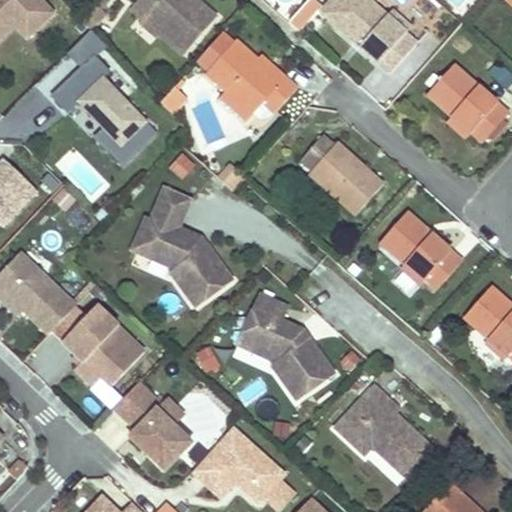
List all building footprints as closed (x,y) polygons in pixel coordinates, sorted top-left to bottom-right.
[(52,12),(41,0),(0,0),(0,25),(2,26),(9,19),(26,37),(52,12)] [(138,0),(133,5),(185,52),(216,17),(197,0),(192,6),(185,0),(138,0)] [(314,0),(309,0),(286,21),(295,31),(321,8),(314,0)] [(358,0),(352,6),(335,26),(390,75),(416,45),(406,36),(385,18),(366,0),(358,0)] [(411,30),(391,11),(385,18),(406,36),(411,30)] [(108,45),(92,30),(69,51),(83,64),(53,94),(68,111),(79,102),(105,127),(94,136),(125,167),(163,134),(151,124),(152,118),(109,75),(110,69),(100,55),(108,45)] [(235,45),(223,34),(198,63),(209,73),(208,74),(226,92),(252,116),(262,105),(274,115),(297,91),(284,79),(279,83),(258,64),(236,43),(235,45)] [(263,59),(258,64),(279,83),(284,79),(263,59)] [(471,133),(482,143),(509,114),(454,65),(427,95),(451,117),(470,134),(471,133)] [(186,84),(182,80),(175,88),(179,92),(186,84)] [(161,104),(173,117),(187,100),(179,92),(175,88),(161,104)] [(252,116),(226,92),(218,101),(243,125),(252,116)] [(470,134),(451,117),(447,121),(466,139),(470,134)] [(309,174),(355,216),(383,185),(337,143),(334,146),(322,136),(301,160),(312,170),(309,174)] [(168,168),(183,181),(197,164),(182,152),(168,168)] [(0,225),(3,229),(37,193),(5,162),(0,167),(0,225)] [(191,202),(165,191),(151,223),(153,228),(159,231),(147,258),(175,271),(171,273),(196,308),(232,281),(207,247),(200,252),(195,246),(199,243),(195,237),(179,230),(191,202)] [(425,282),(430,287),(436,292),(461,262),(408,214),(381,244),(405,265),(425,282)] [(151,223),(146,221),(133,252),(147,258),(159,231),(153,228),(151,223)] [(202,240),(195,237),(199,243),(195,246),(200,252),(207,247),(202,240)] [(76,308),(20,254),(0,275),(0,299),(2,301),(6,296),(24,313),(49,337),(76,308)] [(425,282),(405,265),(401,269),(420,287),(425,282)] [(489,340),(508,358),(509,356),(511,358),(511,306),(492,288),(465,318),(489,340)] [(24,313),(6,296),(2,301),(20,318),(24,313)] [(297,328),(281,321),(287,307),(260,296),(252,314),(254,320),(259,322),(247,350),(276,362),(272,365),(297,400),(333,374),(309,338),(300,344),(296,338),(301,334),(297,328)] [(111,389),(145,354),(97,308),(63,344),(83,363),(75,371),(93,388),(101,378),(111,389)] [(259,322),(254,320),(252,314),(250,318),(238,346),(247,350),(259,322)] [(309,338),(303,331),(297,328),(301,334),(296,338),(300,344),(309,338)] [(485,344),(505,362),(508,358),(489,340),(485,344)] [(203,373),(219,367),(212,346),(196,351),(203,373)] [(169,422),(158,411),(162,407),(139,385),(115,410),(130,425),(123,432),(165,473),(193,445),(169,422)] [(398,410),(375,388),(336,429),(364,455),(372,447),(405,477),(431,449),(394,415),(398,410)] [(162,407),(158,411),(169,422),(180,411),(169,400),(162,407)] [(285,476),(233,430),(193,474),(222,499),(236,483),(240,479),(248,486),(244,490),(260,505),(285,476)] [(244,490),(248,486),(240,479),(236,483),(244,490)] [(478,511),(449,484),(422,511),(478,511)] [(141,511),(133,504),(125,511),(116,511),(103,499),(90,511),(141,511)]
